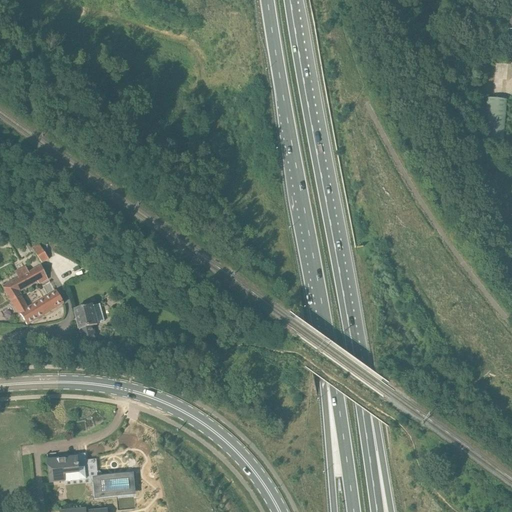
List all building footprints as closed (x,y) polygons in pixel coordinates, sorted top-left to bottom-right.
[(484,138),(503,140),(507,100),(487,98),(484,138)] [(511,236),(511,226),(509,226),(510,216),(503,216),(503,218),(498,218),(497,225),(497,235),(511,236)] [(42,264),(48,260),(40,248),(34,251),(42,264)] [(20,314),(28,326),(64,305),(57,291),(28,308),(20,293),(34,284),(35,285),(39,283),(40,285),(48,280),(42,267),(3,288),(19,315),(20,314)] [(97,341),(93,327),(98,326),(93,307),(75,311),(80,331),(81,331),(84,344),(97,341)] [(78,468),(77,459),(61,461),(61,463),(47,464),(49,484),(64,483),(64,476),(72,475),(72,480),(86,479),(85,467),(78,468)]
